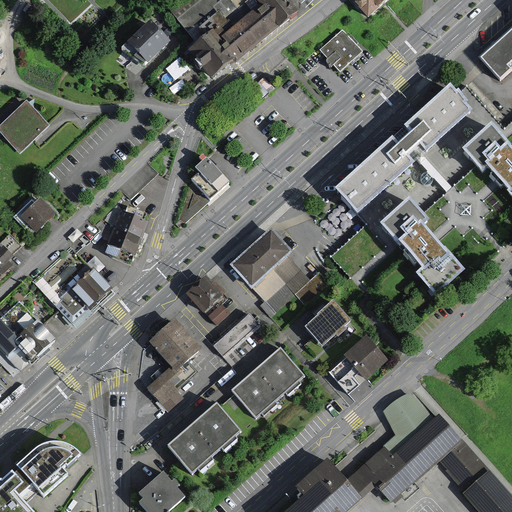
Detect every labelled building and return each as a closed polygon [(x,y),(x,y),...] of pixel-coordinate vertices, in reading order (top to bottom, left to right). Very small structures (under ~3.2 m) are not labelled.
[(258,0),(185,0),(171,11),(196,43),(214,29),(216,31),(222,26),(227,33),(262,4),(258,0)] [(197,47),(192,50),(198,58),(196,59),(202,68),(204,67),(213,77),(236,59),(237,61),(301,10),(292,0),(258,0),(262,4),(227,33),(222,26),(216,31),(214,29),(196,43),(195,44),(197,47)] [(350,0),(368,19),(378,9),(388,0),(350,0)] [(128,47),(145,64),(169,42),(153,24),(128,47)] [(343,30),(321,51),(329,60),(327,62),(332,67),(334,66),(341,73),(364,52),(343,30)] [(511,68),(511,30),(482,58),(500,79),(511,68)] [(166,83),(177,93),(183,88),(172,78),(166,83)] [(415,165),(358,214),(368,225),(331,258),(350,279),(395,239),(383,226),(411,201),(423,215),(479,166),(467,152),(493,130),(498,125),(466,88),(457,96),(472,112),(427,152),(421,145),(415,151),(408,157),(415,165)] [(406,141),(415,151),(421,145),(427,152),(472,112),(457,96),(451,89),(407,128),(413,135),(406,141)] [(52,129),(27,101),(0,125),(0,131),(22,156),(52,129)] [(487,165),(499,179),(511,166),(511,151),(493,130),(467,152),(479,166),(482,170),(487,165)] [(415,151),(406,141),(399,147),(395,142),(338,192),(358,214),(415,165),(408,157),(415,151)] [(181,220),(185,225),(230,183),(205,156),(200,160),(203,163),(196,169),(200,174),(189,185),(181,220)] [(511,166),(499,179),(511,193),(511,166)] [(42,201),(22,218),(37,235),(57,217),(42,201)] [(418,265),(440,246),(424,228),(431,223),(423,215),(411,201),(383,226),(395,239),(407,252),(404,255),(415,268),(418,265)] [(126,208),(117,230),(142,240),(151,218),(126,208)] [(117,230),(108,252),(133,262),(142,240),(117,230)] [(271,233),(252,250),(271,271),(290,254),(271,233)] [(440,246),(418,265),(424,271),(417,277),(436,298),(464,273),(440,246)] [(71,291),(93,271),(72,248),(33,283),(73,326),(89,311),(71,291)] [(0,277),(12,267),(8,262),(11,259),(4,250),(0,253),(0,277)] [(252,250),(234,266),(252,287),(271,271),(252,250)] [(89,263),(97,272),(104,265),(96,257),(89,263)] [(93,271),(71,291),(89,311),(111,290),(93,271)] [(207,280),(188,297),(205,316),(224,299),(207,280)] [(311,312),(315,317),(332,303),(321,289),(315,295),(322,303),(311,312)] [(336,302),(309,326),(327,346),(353,322),(336,302)] [(0,350),(4,354),(14,345),(38,323),(20,304),(0,322),(0,350)] [(231,315),(223,306),(210,318),(217,326),(231,315)] [(261,327),(250,316),(215,347),(225,359),(261,327)] [(201,349),(177,322),(143,351),(140,379),(149,389),(168,412),(185,398),(177,389),(197,372),(187,361),(201,349)] [(38,323),(14,345),(31,364),(55,342),(38,323)] [(390,358),(368,336),(329,373),(351,396),(390,358)] [(258,372),(281,398),(286,393),(288,395),(302,384),(299,381),(304,377),(282,351),(258,372)] [(275,403),(281,398),(258,372),(234,393),(257,419),(262,414),(265,417),(278,406),(275,403)] [(289,511),(347,511),(361,500),(376,487),(382,494),(391,504),(394,502),(396,505),(404,498),(402,496),(440,462),(441,463),(465,490),(488,470),(462,441),(451,430),(441,416),(438,418),(435,419),(412,393),(399,400),(385,411),(397,435),(386,446),(346,481),(329,461),(297,488),(306,498),(289,511)] [(194,428),(216,454),(222,449),(223,451),(237,440),(235,437),(240,433),(218,407),(194,428)] [(211,458),(216,454),(194,428),(169,448),(192,475),(197,470),(200,473),(213,461),(211,458)] [(40,451),(10,477),(29,499),(37,491),(43,498),(66,477),(62,472),(79,457),(75,452),(68,448),(57,446),(46,446),(40,451)] [(511,511),(511,497),(491,473),(488,470),(465,490),(461,493),(464,497),(477,511),(511,511)] [(168,511),(185,498),(176,488),(179,486),(174,480),(171,482),(163,473),(138,495),(143,501),(139,504),(146,511),(168,511)] [(10,477),(0,486),(0,511),(30,511),(23,504),(29,499),(10,477)]
